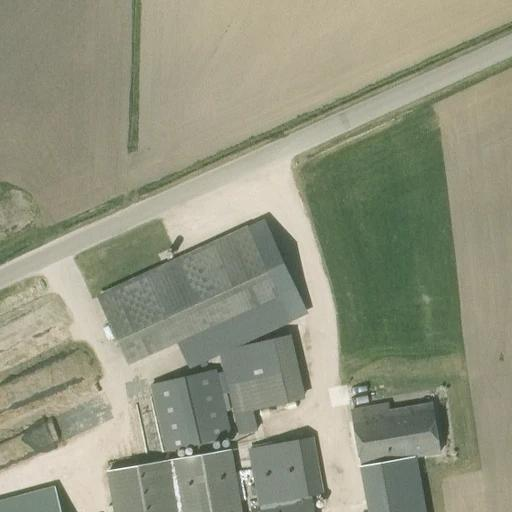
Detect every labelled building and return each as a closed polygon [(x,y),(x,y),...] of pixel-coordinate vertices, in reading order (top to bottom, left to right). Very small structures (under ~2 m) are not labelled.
[(248,231),(100,300),(124,353),(273,285),(248,231)] [(287,337),(219,353),(238,435),(253,432),(249,411),(302,399),(287,337)] [(149,387),(165,454),(233,438),(232,435),(236,434),(234,425),(230,426),(227,412),(231,411),(223,374),(217,375),(216,371),(149,387)] [(415,511),(406,458),(440,453),(432,409),(421,411),(420,405),(382,412),(381,406),(351,411),(368,511),(415,511)] [(261,448),(250,450),(259,506),(260,511),(314,511),(313,498),(324,497),(314,438),(261,448)] [(241,511),(231,452),(107,473),(114,511),(241,511)] [(58,511),(52,489),(0,503),(0,511),(58,511)]
